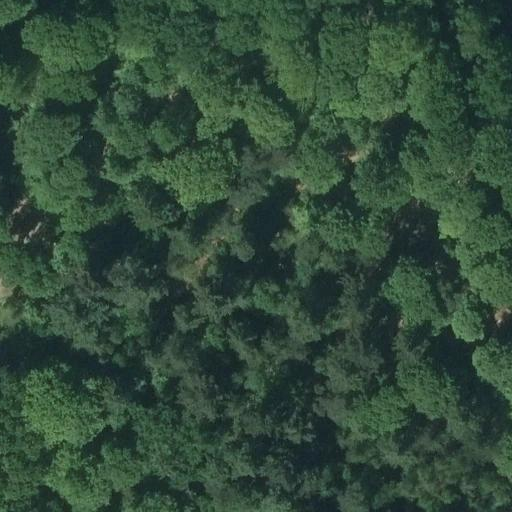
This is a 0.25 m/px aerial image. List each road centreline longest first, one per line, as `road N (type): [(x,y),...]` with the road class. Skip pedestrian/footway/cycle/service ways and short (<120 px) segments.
road 1 (track): [(0,292),(147,286),(242,308),(349,348),(511,470)]
road 2 (track): [(511,249),(316,0)]
road 3 (track): [(0,292),(62,181),(142,110)]
road 4 (track): [(142,110),(337,26)]
road 5 (track): [(54,511),(0,359)]
